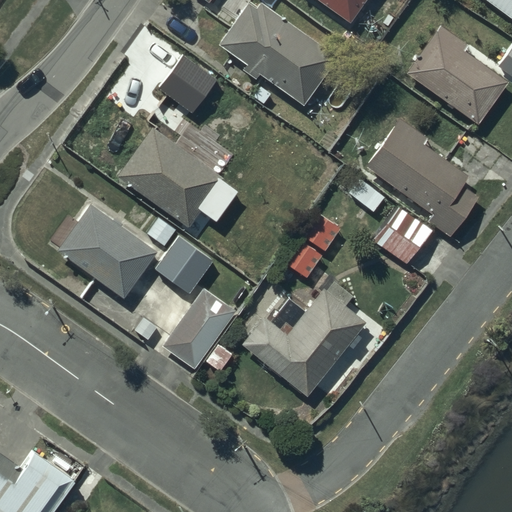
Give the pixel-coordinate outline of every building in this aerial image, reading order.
[(250,0),(243,0),(215,39),(244,58),(239,65),(254,75),(257,69),(300,99),(334,51),(264,0),(255,0),(254,2),(250,0)] [(322,0),(346,17),(359,0),(322,0)] [(511,0),(488,0),(511,16),(511,0)] [(437,20),(403,67),(475,119),(505,77),(462,46),(466,41),(437,20)] [(511,39),(510,37),(493,61),(511,73),(511,39)] [(396,113),(362,161),(430,210),(425,217),(450,235),(479,195),(459,181),(466,172),(420,139),(425,133),(396,113)] [(149,121),(114,170),(186,223),(194,211),(203,217),(207,212),(212,216),(236,184),(149,121)] [(356,172),(344,187),(383,218),(369,236),(403,262),(429,228),(356,172)] [(154,247),(87,199),(55,244),(122,292),(154,247)] [(316,207),(282,258),(304,274),(339,223),(316,207)] [(211,257),(176,231),(152,264),(187,289),(211,257)] [(262,309),(239,339),(304,391),(345,340),(351,345),(360,333),(354,328),(364,316),(345,301),(351,293),(331,277),(324,285),(321,283),(302,306),(284,292),(267,313),(262,309)] [(202,284),(161,342),(192,365),(235,307),(202,284)] [(0,452),(0,511),(37,511),(63,477),(28,451),(18,465),(0,452)]
